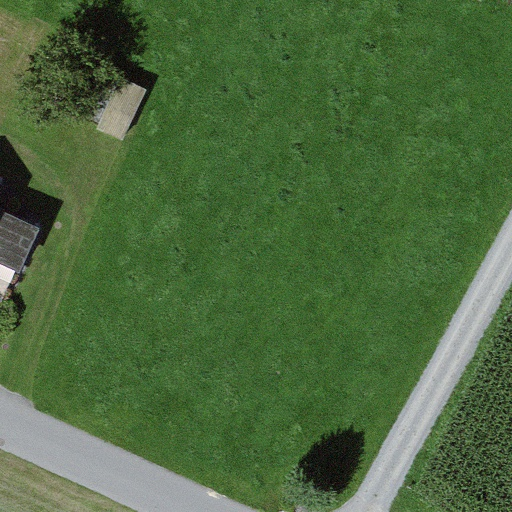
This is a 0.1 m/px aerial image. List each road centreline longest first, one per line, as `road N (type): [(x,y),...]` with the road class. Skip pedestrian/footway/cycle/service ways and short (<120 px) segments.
road 1 (track): [(370,511),(511,252)]
road 2 (residential): [(0,425),(191,511)]
